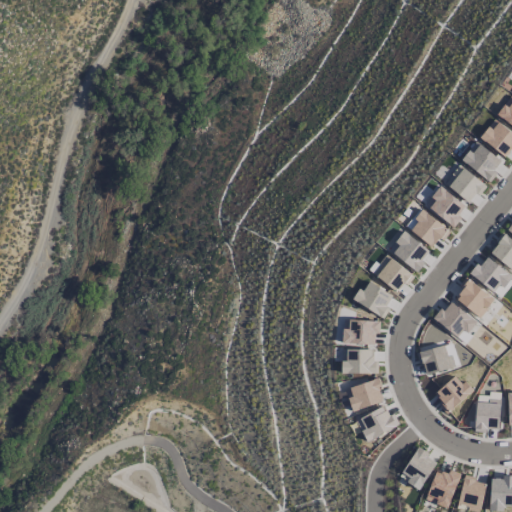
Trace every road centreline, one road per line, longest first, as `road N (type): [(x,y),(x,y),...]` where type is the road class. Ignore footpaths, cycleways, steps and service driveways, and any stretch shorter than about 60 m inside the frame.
road 1 (residential): [(495,455),(457,448),(420,421),(403,387),(400,324),(511,187)]
road 2 (track): [(0,324),(41,241),(90,84),(133,0)]
